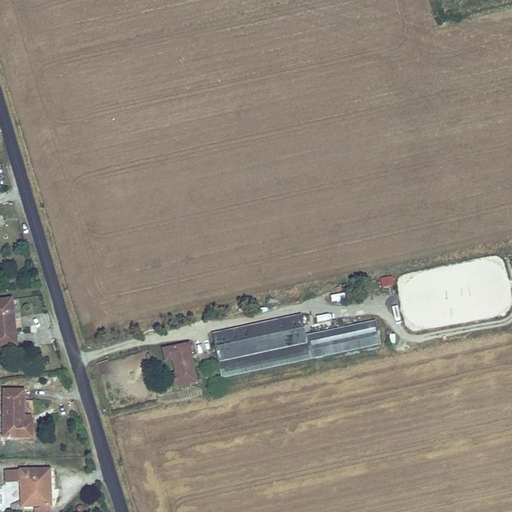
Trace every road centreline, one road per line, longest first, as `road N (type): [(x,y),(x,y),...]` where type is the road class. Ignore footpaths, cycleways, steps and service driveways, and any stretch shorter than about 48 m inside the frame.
road 1 (unclassified): [(121,511),(0,111)]
road 2 (unknown): [(77,368),(317,304)]
